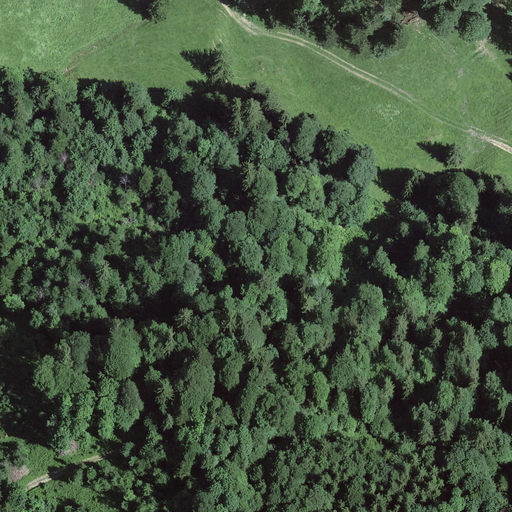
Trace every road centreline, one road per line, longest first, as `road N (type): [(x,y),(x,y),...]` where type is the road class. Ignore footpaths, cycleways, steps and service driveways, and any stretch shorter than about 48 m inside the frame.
road 1 (track): [(0,506),(59,468),(146,441),(197,435),(511,463)]
road 2 (track): [(511,147),(245,22),(220,0)]
